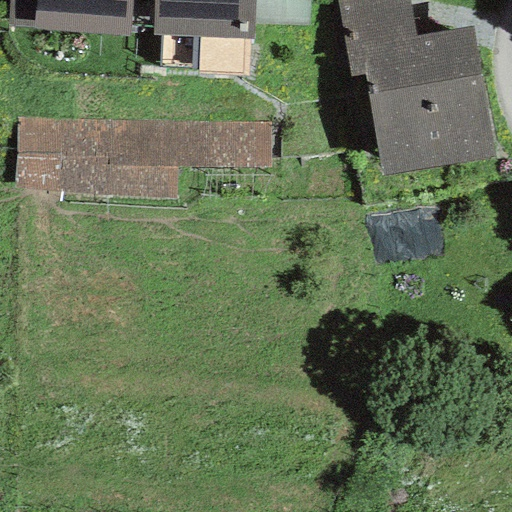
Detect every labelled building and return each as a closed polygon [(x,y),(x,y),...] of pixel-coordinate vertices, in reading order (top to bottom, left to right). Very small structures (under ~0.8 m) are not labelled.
[(8,0),(6,29),(128,38),(131,0),(8,0)] [(153,0),(152,35),(253,40),(253,24),(254,0),(153,0)] [(309,0),(254,0),(253,24),(309,26),(309,0)] [(364,76),(383,177),(496,157),(470,27),(415,35),(408,0),(344,0),(336,1),(349,79),(364,76)] [(268,170),(269,123),(18,119),(17,187),(62,187),(62,196),(173,197),(174,169),(268,170)]
